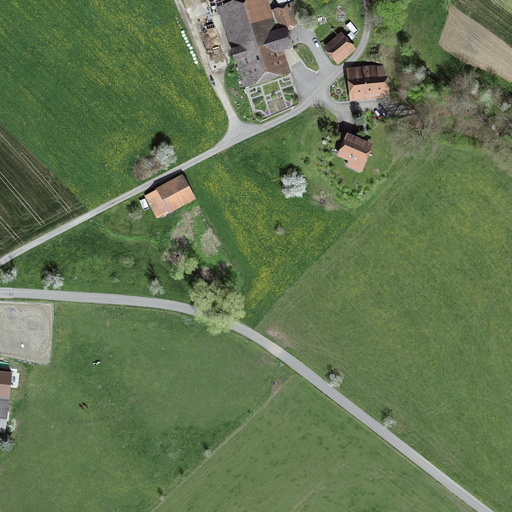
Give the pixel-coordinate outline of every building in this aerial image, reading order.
[(277,34),(264,0),(228,0),(217,4),(247,93),(289,79),(280,53),(292,49),(286,31),(277,34)] [(272,12),(281,31),(297,23),(288,5),(272,12)] [(335,64),(354,48),(339,30),(320,47),(335,64)] [(386,98),(383,72),(350,76),(353,102),(386,98)] [(376,148),(350,136),(340,159),(352,164),(349,172),(363,178),(376,148)] [(184,179),(147,197),(158,219),(195,201),(184,179)] [(15,376),(0,374),(0,433),(7,434),(15,376)]
